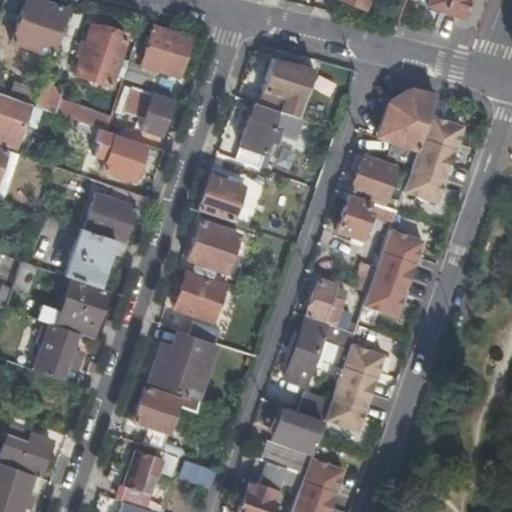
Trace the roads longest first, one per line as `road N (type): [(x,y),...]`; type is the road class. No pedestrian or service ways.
road 1 (residential): [(235,13),(65,511)]
road 2 (residential): [(384,47),(216,511)]
road 3 (residential): [(511,89),(366,511)]
road 4 (tertiary): [(235,13),(384,47)]
road 5 (tertiary): [(384,47),(511,78)]
